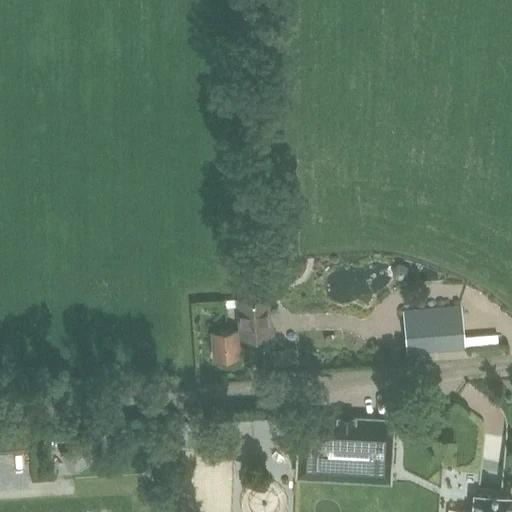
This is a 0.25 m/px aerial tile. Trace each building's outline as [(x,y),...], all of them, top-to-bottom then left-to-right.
[(279,274),(283,288),(297,283),(293,270),(279,274)] [(267,295),(247,297),(237,298),(239,328),(211,331),(214,358),(237,356),(236,337),(251,336),(252,343),(272,342),(271,322),(269,322),(267,295)] [(463,347),(459,307),(404,311),(408,351),(463,347)] [(297,463),(389,467),(392,419),(300,415),(297,463)] [(256,504),(263,511),(277,511),(285,505),(270,490),(256,504)] [(463,510),(462,511),(510,511),(511,497),(511,496),(474,493),(473,511),(463,510)]
